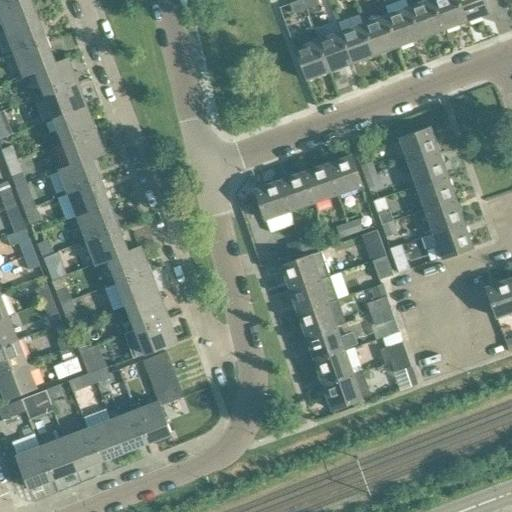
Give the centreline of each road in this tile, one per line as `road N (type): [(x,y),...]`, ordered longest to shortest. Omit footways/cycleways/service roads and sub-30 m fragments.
road 1 (residential): [(69,0),(214,364),(239,391)]
road 2 (residential): [(215,167),(496,61)]
road 3 (residential): [(239,391),(215,167)]
road 4 (residential): [(89,511),(205,466),(233,435),(239,391)]
road 5 (residential): [(215,167),(167,0)]
road 6 (residential): [(460,361),(442,308),(447,281),(511,243)]
